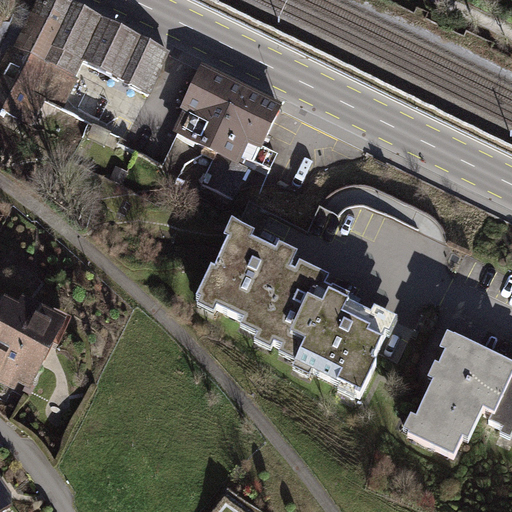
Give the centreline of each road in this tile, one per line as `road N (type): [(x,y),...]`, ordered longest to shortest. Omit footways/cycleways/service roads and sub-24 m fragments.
road 1 (residential): [(332,511),(275,432),(95,255),(0,185)]
road 2 (primary): [(130,0),(511,185)]
road 3 (residential): [(511,329),(361,258)]
